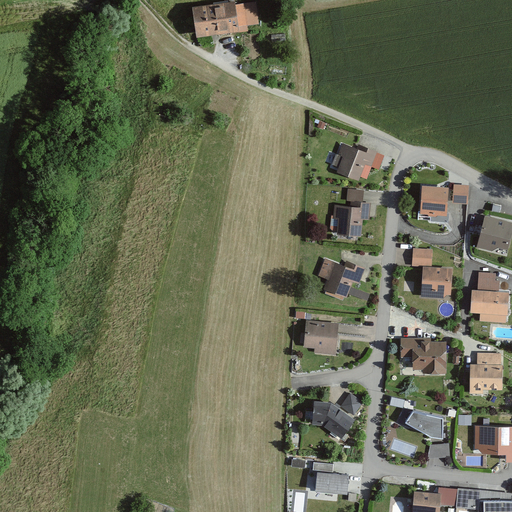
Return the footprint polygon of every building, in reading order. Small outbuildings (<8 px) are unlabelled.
[(254,0),(236,0),(193,6),(197,37),(247,29),(246,25),(258,24),(254,0)] [(355,146),(343,141),(337,152),(344,155),(338,168),(363,179),(370,164),(379,168),(385,154),(357,142),(355,146)] [(466,183),(452,182),(451,201),(465,202),(466,183)] [(449,184),(422,183),(420,212),(447,214),(449,184)] [(349,204),(333,204),(332,216),(336,217),(335,233),(363,235),(364,219),(370,219),(371,201),(362,200),(362,189),(350,188),(349,204)] [(511,236),(511,220),(485,214),(476,245),(492,250),(499,245),(509,248),(511,236)] [(431,248),(414,247),(412,264),(422,265),(420,294),(452,296),(454,267),(430,265),(431,248)] [(345,264),(326,256),(319,274),(328,278),(324,288),(347,297),(353,281),(358,283),(364,267),(347,260),(345,264)] [(498,273),(479,272),(479,287),(471,287),(470,311),(480,311),(479,320),(508,321),(509,291),(498,290),(498,273)] [(339,321),(306,318),(303,345),(314,346),(313,351),(335,353),(339,321)] [(446,339),(400,336),(398,355),(414,356),(413,368),(444,370),(446,339)] [(500,351),(476,351),(476,361),(470,362),(470,392),(482,392),(482,387),(500,387),(500,351)] [(349,391),(340,403),(354,413),(363,401),(349,391)] [(392,394),(389,404),(402,408),(405,397),(392,394)] [(330,400),(310,399),(309,423),(324,423),(344,437),(357,419),(330,400)] [(447,414),(413,408),(406,421),(430,435),(443,437),(447,414)] [(511,425),(475,425),(475,446),(482,451),(507,451),(507,456),(511,456),(511,425)] [(430,445),(428,458),(449,457),(449,443),(430,445)] [(333,459),(311,458),(310,469),(318,470),(317,488),(348,491),(349,473),(332,472),(333,459)] [(305,461),(292,459),(291,467),(305,469),(305,461)] [(436,490),(414,488),(411,511),(438,511),(439,502),(453,503),(455,486),(436,484),(436,490)] [(509,490),(458,486),(457,506),(483,507),(483,511),(511,511),(511,497),(509,497),(509,490)] [(357,493),(349,493),(348,501),(356,502),(357,493)]
